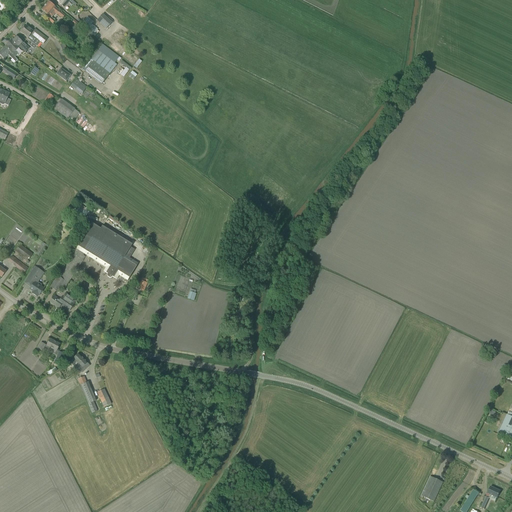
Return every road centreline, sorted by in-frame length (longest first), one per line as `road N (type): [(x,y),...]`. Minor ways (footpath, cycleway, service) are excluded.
road 1 (unclassified): [(511,478),(311,386),(106,347),(42,321),(0,292)]
road 2 (track): [(263,376),(250,425),(200,511)]
road 3 (track): [(277,231),(251,309),(246,373)]
